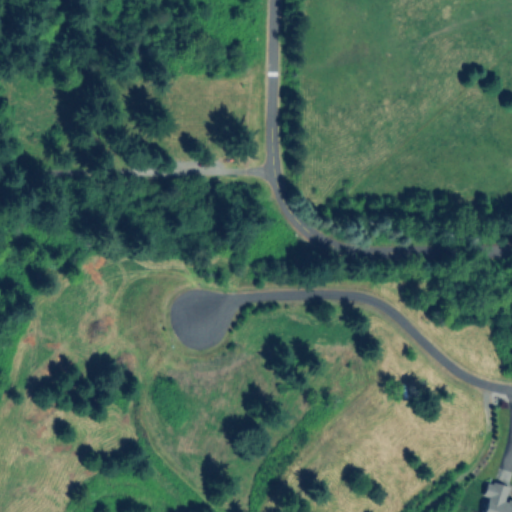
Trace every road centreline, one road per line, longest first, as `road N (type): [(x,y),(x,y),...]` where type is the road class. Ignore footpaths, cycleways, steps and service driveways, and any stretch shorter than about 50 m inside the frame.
road 1 (residential): [(511,388),(455,372),(393,314),(352,296),(239,298),(198,317)]
road 2 (residential): [(289,215),(327,245),(359,251),(511,251)]
road 3 (residential): [(271,0),(265,173),(289,215)]
road 4 (residential): [(265,173),(82,173)]
